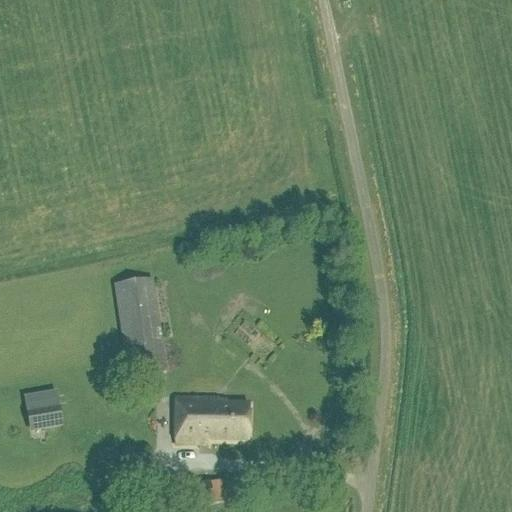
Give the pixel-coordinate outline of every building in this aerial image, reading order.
[(165,374),(152,283),(113,289),(126,380),(165,374)] [(234,339),(252,357),(268,339),(251,322),(234,339)] [(218,403),(172,403),(171,448),(209,448),(209,441),(248,442),(248,408),(218,407),(218,403)] [(62,430),(59,407),(26,412),(29,435),(62,430)] [(186,511),(213,507),(209,485),(157,494),(160,511),(186,511)] [(225,485),(213,486),(215,502),(227,501),(225,485)]
